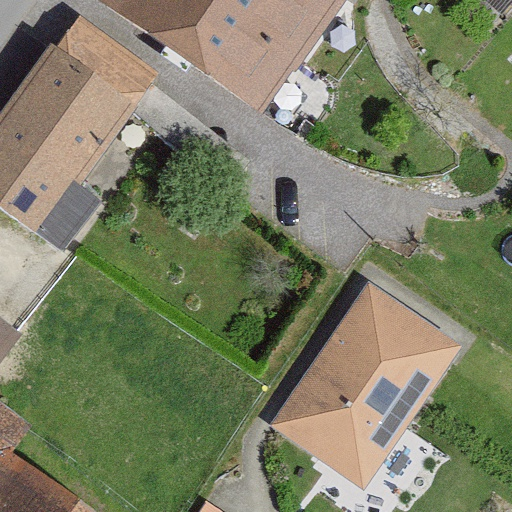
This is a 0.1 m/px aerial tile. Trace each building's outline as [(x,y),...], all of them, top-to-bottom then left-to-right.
[(87,0),(81,8),(261,133),(353,0),(87,0)] [(34,242),(60,261),(102,207),(76,187),(131,113),(51,53),(0,120),(0,216),(34,242)] [(464,352),(366,288),(270,434),(368,498),(464,352)] [(0,411),(0,366),(21,337),(0,321),(0,511),(88,511),(18,460),(35,435),(0,411)] [(236,511),(210,496),(200,511),(236,511)]
